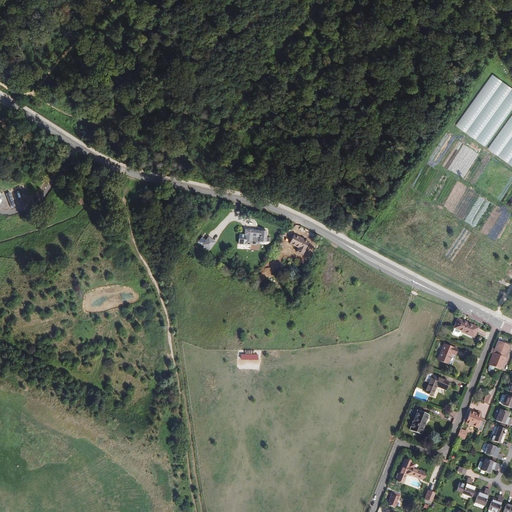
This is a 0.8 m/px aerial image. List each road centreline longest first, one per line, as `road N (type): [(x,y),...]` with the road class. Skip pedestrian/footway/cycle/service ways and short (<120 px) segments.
road 1 (tertiary): [(495,322),(277,209),(102,161),(0,96)]
road 2 (track): [(340,241),(511,6)]
road 3 (residential): [(495,322),(442,457),(398,439),(371,511)]
